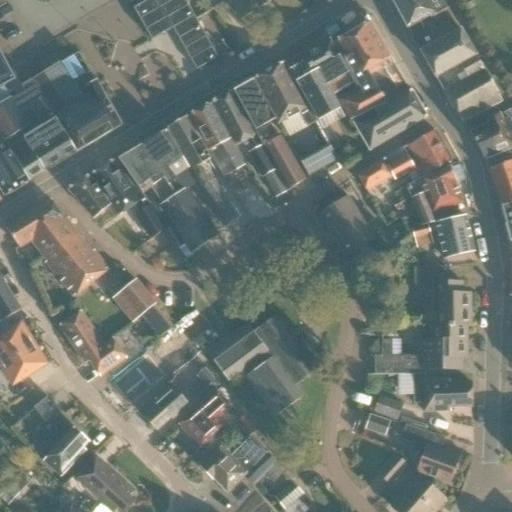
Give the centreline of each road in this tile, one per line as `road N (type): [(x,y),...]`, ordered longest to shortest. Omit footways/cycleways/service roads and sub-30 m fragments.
road 1 (residential): [(478,498),(488,429),(483,237),(443,117)]
road 2 (residential): [(353,0),(54,184)]
road 3 (residential): [(0,233),(73,375),(176,478),(180,511)]
road 4 (residential): [(360,511),(338,487),(324,425),(352,292),(296,206)]
road 5 (residential): [(443,117),(296,206)]
road 6 (residential): [(296,206),(187,280),(154,278)]
road 7 (residential): [(443,117),(366,0)]
road 8 (residential): [(54,184),(108,249),(154,278)]
